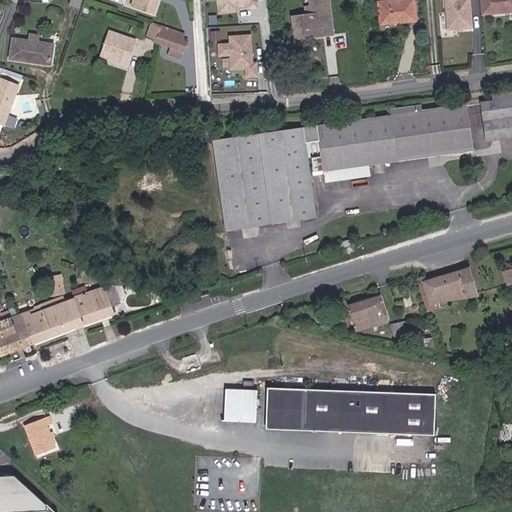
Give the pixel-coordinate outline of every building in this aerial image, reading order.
[(164,0),(137,0),(135,6),(160,15),(164,0)] [(216,0),(219,14),(259,8),(257,0),(216,0)] [(327,0),(308,0),(306,0),(308,14),(288,17),(292,39),(332,36),(327,0)] [(418,0),(400,0),(379,2),(381,26),(420,21),(418,0)] [(444,0),(447,32),(473,30),(470,0),(444,0)] [(511,0),(484,0),(486,16),(511,13),(511,0)] [(188,34),(155,23),(150,38),(175,48),(172,55),(185,62),(193,43),(187,40),(188,34)] [(132,36),(112,30),(103,57),(132,67),(139,46),(130,43),(132,36)] [(222,30),(211,30),(211,40),(223,40),(222,30)] [(218,57),(229,56),(229,70),(244,69),(244,79),(259,78),(259,64),(253,65),(252,33),(229,34),(229,42),(218,43),(218,57)] [(32,40),(17,38),(14,61),(56,67),(59,44),(43,42),(44,35),(33,34),(32,40)] [(24,86),(3,77),(0,83),(0,124),(7,127),(24,86)] [(511,98),(485,103),(491,143),(511,139),(511,98)] [(395,115),(217,142),(229,232),(321,220),(315,173),(476,152),(471,104),(427,111),(425,106),(395,111),(395,115)] [(99,173),(105,159),(50,140),(46,153),(61,159),(71,164),(99,173)] [(56,171),(71,178),(76,166),(71,164),(61,159),(56,171)] [(494,264),(504,261),(499,246),(489,250),(494,264)] [(40,274),(49,275),(50,263),(41,262),(40,274)] [(502,278),(511,280),(511,266),(505,265),(502,278)] [(472,267),(425,282),(434,310),(480,298),(472,267)] [(78,296),(78,299),(86,325),(117,316),(109,287),(78,296)] [(319,306),(333,301),(328,289),(315,294),(319,306)] [(383,296),(350,306),(360,335),(392,324),(383,296)] [(66,298),(23,315),(35,345),(86,325),(78,299),(69,301),(66,298)] [(0,322),(0,359),(35,345),(23,315),(0,322)] [(405,335),(430,341),(426,325),(405,325),(405,335)] [(198,353),(183,357),(188,372),(202,367),(198,353)] [(260,388),(222,387),(221,424),(259,426),(260,388)] [(437,396),(271,389),(268,428),(435,436),(437,396)] [(49,417),(23,427),(34,456),(55,448),(45,426),(52,423),(49,417)] [(12,432),(20,428),(17,422),(9,426),(12,432)] [(25,511),(22,473),(0,474),(0,511),(25,511)]
